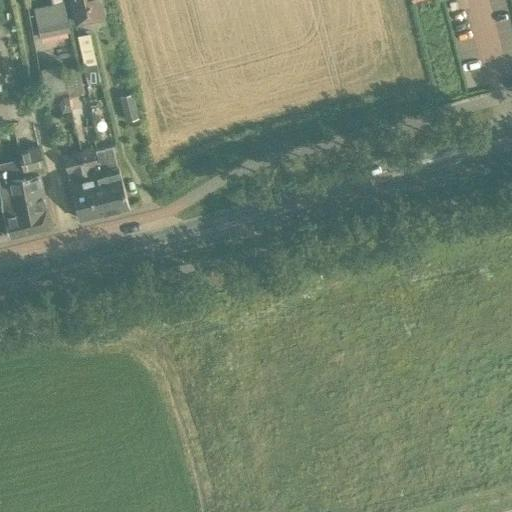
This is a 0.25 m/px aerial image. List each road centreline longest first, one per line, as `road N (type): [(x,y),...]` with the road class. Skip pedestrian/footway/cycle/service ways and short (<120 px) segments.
road 1 (primary): [(0,278),(511,144)]
road 2 (residential): [(511,138),(478,0)]
